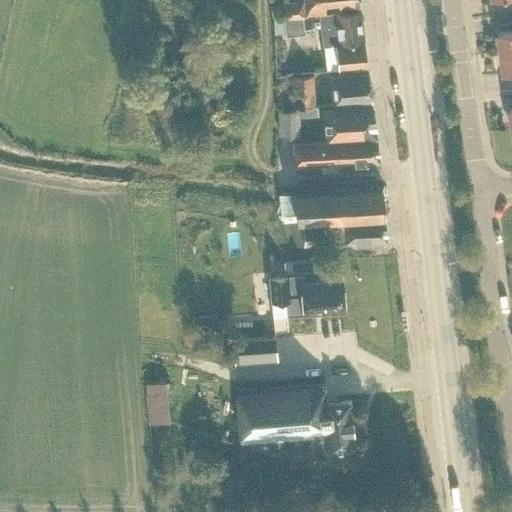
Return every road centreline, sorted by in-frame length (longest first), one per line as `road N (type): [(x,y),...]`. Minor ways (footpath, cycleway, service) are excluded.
road 1 (primary): [(463,511),(401,0)]
road 2 (track): [(422,173),(296,181),(253,162),(249,141),(265,90),(261,0)]
road 3 (residential): [(511,468),(478,188)]
road 4 (residential): [(478,188),(451,0)]
